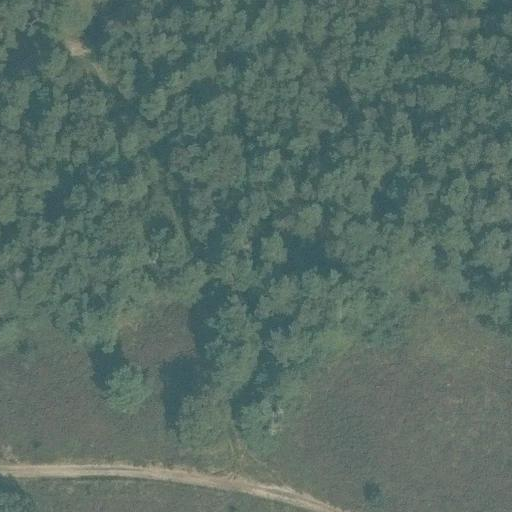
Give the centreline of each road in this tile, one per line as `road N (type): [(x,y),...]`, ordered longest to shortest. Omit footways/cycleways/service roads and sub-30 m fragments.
road 1 (track): [(0,469),(192,482),(318,511)]
road 2 (track): [(0,77),(159,0)]
